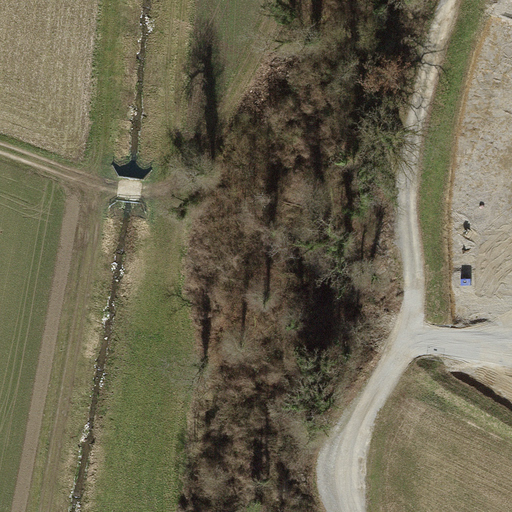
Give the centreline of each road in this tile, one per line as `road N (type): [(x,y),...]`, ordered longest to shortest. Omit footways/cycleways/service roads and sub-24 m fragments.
road 1 (track): [(45,511),(105,184),(159,189),(186,176),(253,54),(271,0)]
road 2 (track): [(445,0),(408,152),(413,322),(354,445),(355,511)]
